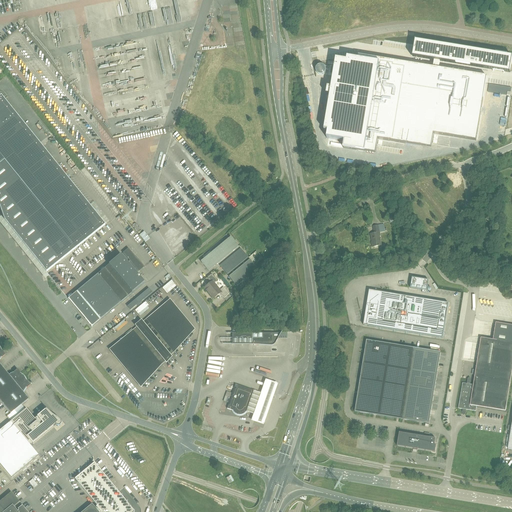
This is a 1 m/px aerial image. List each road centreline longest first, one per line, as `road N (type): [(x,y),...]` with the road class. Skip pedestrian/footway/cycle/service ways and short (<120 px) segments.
road 1 (primary): [(303,236),(268,0)]
road 2 (secondary): [(511,503),(290,466)]
road 3 (unknown): [(183,349),(197,325),(172,292),(106,341),(137,383),(153,384)]
road 4 (unclassified): [(163,430),(65,395),(0,315)]
road 5 (unclassified): [(184,435),(208,322),(174,269)]
road 6 (primary): [(313,372),(315,314),(303,236)]
